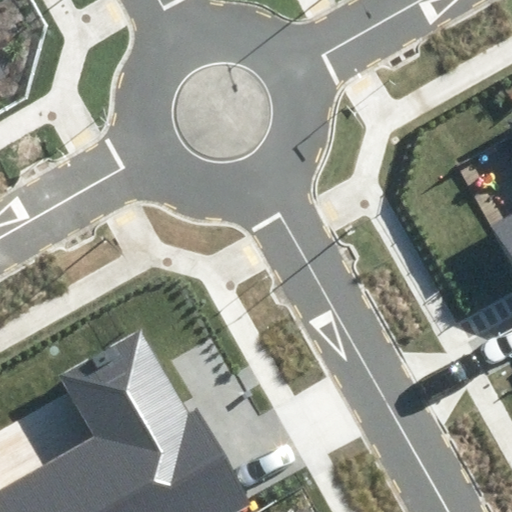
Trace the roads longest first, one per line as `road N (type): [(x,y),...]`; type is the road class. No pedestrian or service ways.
road 1 (residential): [(259,179),(449,511)]
road 2 (residential): [(149,148),(0,230)]
road 3 (tertiary): [(412,0),(294,67)]
road 4 (tertiary): [(180,34),(231,24),(278,46),(294,67)]
road 5 (tertiary): [(149,148),(138,98),(145,72),(180,34)]
road 6 (tertiary): [(294,67),(303,118),(280,164),(259,179)]
road 7 (tertiary): [(259,179),(210,188),(165,168),(149,148)]
